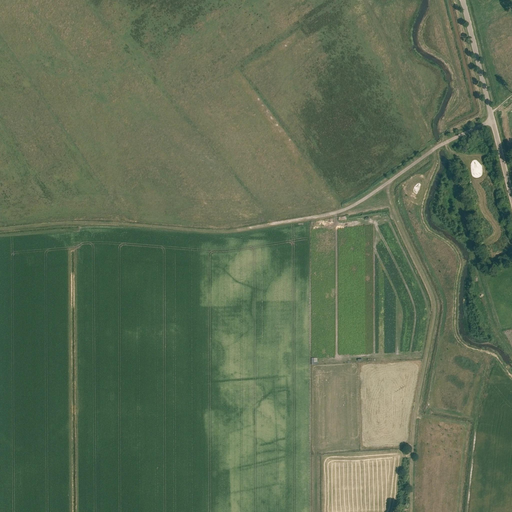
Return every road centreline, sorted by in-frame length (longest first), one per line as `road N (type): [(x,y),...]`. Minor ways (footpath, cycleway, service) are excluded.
road 1 (track): [(388,182),(434,305),(407,511)]
road 2 (track): [(234,229),(84,222),(0,229)]
road 3 (track): [(234,229),(348,208),(444,143)]
road 4 (unclassified): [(511,197),(462,0)]
